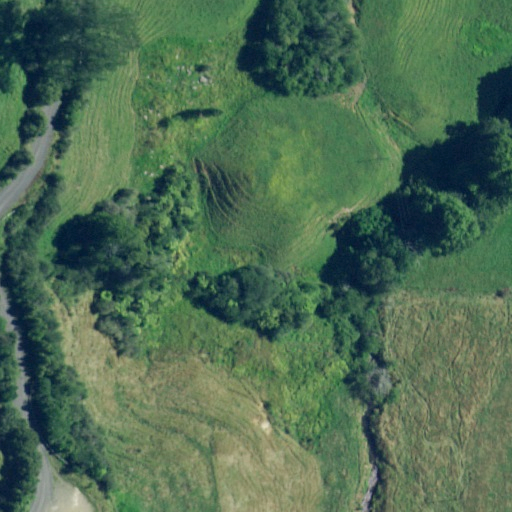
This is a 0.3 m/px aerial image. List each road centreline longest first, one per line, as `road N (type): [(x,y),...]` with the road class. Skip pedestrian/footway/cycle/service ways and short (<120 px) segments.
road 1 (unclassified): [(55,0),(43,101),(0,202)]
road 2 (unclassified): [(0,366),(17,470),(7,511)]
